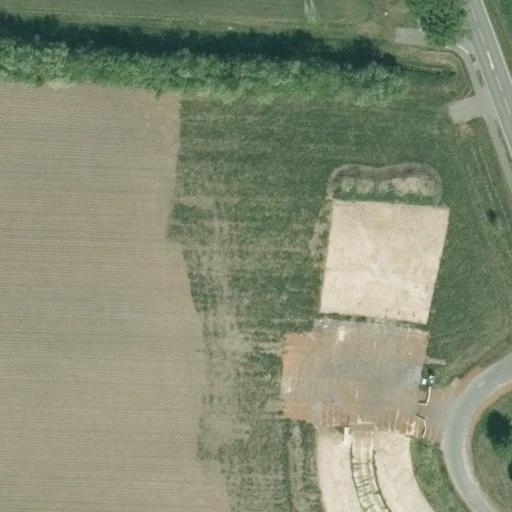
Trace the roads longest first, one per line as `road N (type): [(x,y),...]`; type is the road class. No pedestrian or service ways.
road 1 (residential): [(511,370),(471,404),(457,431),(459,459),(486,511)]
road 2 (tertiary): [(511,117),(469,0)]
